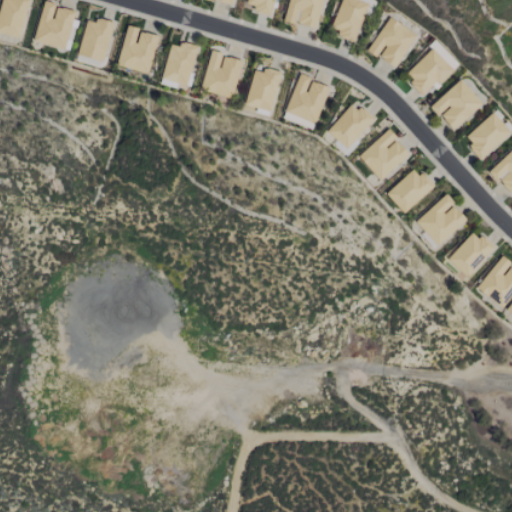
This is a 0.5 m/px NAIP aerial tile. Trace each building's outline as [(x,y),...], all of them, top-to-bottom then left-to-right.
[(1,0),(0,5),(0,32),(20,37),(29,0),(1,0)] [(73,11),(55,6),(56,3),(43,0),(34,41),(64,49),(73,11)] [(288,0),(284,21),(318,28),(324,0),(288,0)] [(355,40),(368,3),(359,0),(341,0),(330,31),(355,40)] [(395,68),(416,34),(389,17),(366,51),(377,57),(377,56),(395,68)] [(85,20),(77,55),(103,61),(112,21),(95,18),(94,22),(85,20)] [(148,73),(158,36),(139,31),(139,28),(127,25),(116,65),(148,73)] [(161,79),(189,86),(199,46),(179,41),(178,46),(169,44),(161,79)] [(453,70),(432,48),(403,74),(424,97),(453,70)] [(241,60),(222,56),(223,53),(210,50),(200,89),(232,97),(241,60)] [(253,70),(245,104),(271,110),(281,71),(264,68),(263,72),(253,70)] [(315,123),(329,87),(310,80),(311,78),(299,73),(285,111),(315,123)] [(429,107),(437,116),(439,115),(454,131),(483,104),(460,79),(429,107)] [(361,106),(357,110),(350,104),(326,130),(346,148),(374,118),(361,106)] [(466,136),(472,143),(468,148),(480,161),(511,132),(492,111),(466,136)] [(395,139),(396,138),(388,128),(358,156),(380,180),(409,154),(395,139)] [(511,148),(488,171),(511,196),(511,148)] [(422,172),(418,176),(412,169),(385,194),(404,213),(434,185),(422,172)] [(415,221),(438,246),(466,220),(451,204),(453,202),(445,194),(415,221)] [(464,280),(495,247),(482,235),(478,239),(471,233),(444,261),(464,280)] [(476,287),(502,308),(511,295),(511,266),(510,265),(511,263),(501,255),(476,287)]
